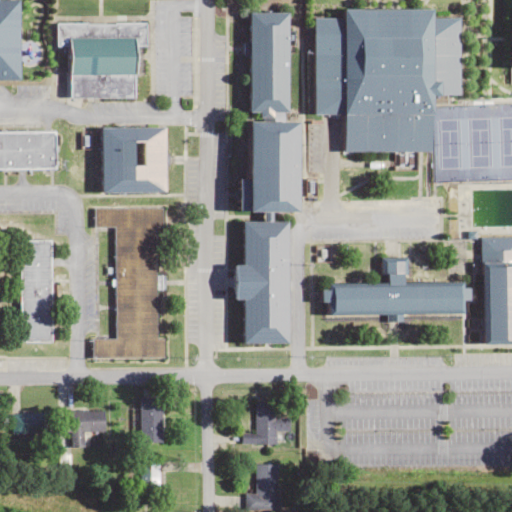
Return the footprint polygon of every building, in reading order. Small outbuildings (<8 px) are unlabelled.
[(0,77),(0,0),(17,0),(17,77),(0,77)] [(343,7),(428,7),(428,16),(457,16),(457,94),(432,94),(432,112),(428,112),(428,149),(343,149),(343,112),(312,112),(312,16),(343,16),(343,7)] [(247,11),(286,11),(286,108),(248,108),(247,11)] [(68,45),(54,45),(54,21),(144,21),(144,45),(133,45),(133,96),(68,96),(68,45)] [(248,119),(296,119),(297,210),(238,210),(238,176),(248,176),(248,119)] [(99,126),(164,126),(164,190),(99,190),(99,126)] [(0,130),(53,130),(54,166),(0,166),(0,130)] [(155,337),(162,337),(162,357),(90,357),(89,337),(113,337),(113,226),(92,226),(92,206),(160,206),(160,226),(155,226),(155,337)] [(240,264),(240,220),(286,220),(286,343),(240,343),(240,298),(232,298),(232,264),(240,264)] [(477,236),(511,235),(511,342),(480,343),(477,236)] [(48,239),(49,341),(18,341),(17,239),(48,239)] [(326,281),(461,281),(461,312),(326,313),(326,281)] [(137,397),(137,441),(160,441),(160,397),(137,397)] [(274,402),(253,402),(253,432),(239,432),(239,443),(275,443),(275,430),(287,430),(287,416),(273,416),(274,402)] [(102,409),(71,409),(71,431),(102,431),(102,409)] [(47,433),(47,412),(14,412),(14,433),(47,433)] [(275,463),(252,463),(252,509),(275,509),(275,463)]
